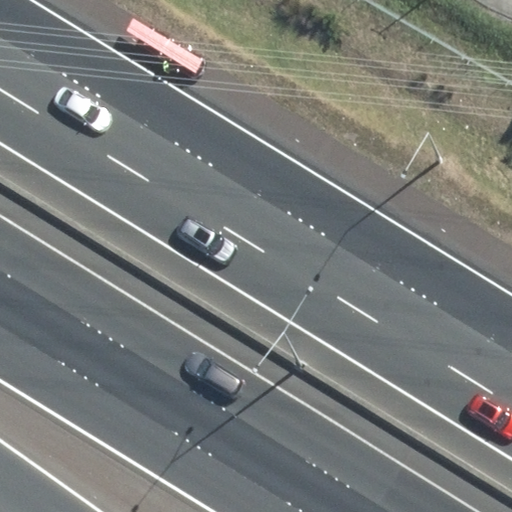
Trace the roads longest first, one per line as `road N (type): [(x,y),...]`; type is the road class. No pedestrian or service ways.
road 1 (motorway): [(0,88),(511,401)]
road 2 (motorway): [(385,511),(0,275)]
